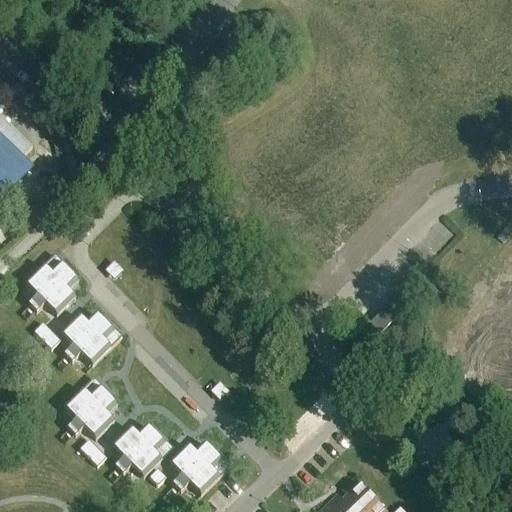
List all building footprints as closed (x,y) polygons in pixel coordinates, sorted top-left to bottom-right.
[(377,40),(236,183),(313,258),(378,191),(398,201),(413,186),(421,170),(392,142),(408,125),(400,117),(399,107),(412,94),(416,119),(435,116),(422,102),(436,73),(480,67),(511,82),(511,0),(498,0),(475,46),(453,24),(464,0),(359,0),(348,11),(377,40)] [(30,151),(0,120),(0,198),(28,170),(19,162),(30,151)] [(68,296),(78,286),(61,269),(63,267),(55,259),(25,289),(37,301),(28,309),(37,318),(45,310),(57,321),(75,303),(68,296)] [(511,287),(448,361),(471,381),(490,359),(511,377),(511,287)] [(405,311),(395,301),(369,328),(379,338),(405,311)] [(65,360),(74,369),(82,361),(92,371),(122,342),(114,333),(112,335),(95,318),(86,328),(80,322),(62,340),(73,352),(65,360)] [(50,337),(41,328),(32,337),(41,346),(50,337)] [(50,337),(41,346),(50,355),(59,346),(50,337)] [(109,419),(119,410),(101,393),(103,391),(95,382),(65,411),(77,423),(69,432),(77,441),(86,432),(97,444),(116,426),(109,419)] [(145,482),(175,453),(167,445),(165,446),(149,430),(140,439),(133,432),(114,450),(126,463),(118,470),(125,478),(133,470),(145,482)] [(88,463),(97,454),(88,445),(79,454),(88,463)] [(203,499),(234,469),(226,461),(224,464),(206,446),(197,456),(190,449),(172,467),(184,479),(175,488),(182,496),(191,487),(203,499)] [(88,463),(96,472),(106,463),(97,454),(88,463)] [(148,482),(157,491),(165,482),(156,474),(148,482)] [(341,494),(323,511),(382,511),(354,482),(341,494)]
